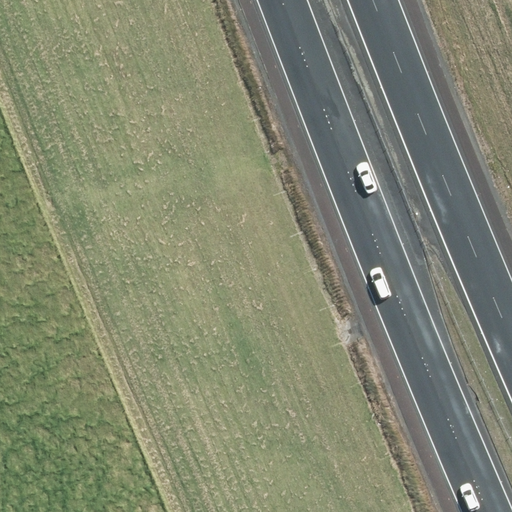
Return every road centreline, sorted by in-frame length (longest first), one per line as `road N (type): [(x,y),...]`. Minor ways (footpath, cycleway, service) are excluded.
road 1 (motorway): [(511,509),(429,345),(289,0)]
road 2 (motorway): [(372,0),(511,338)]
